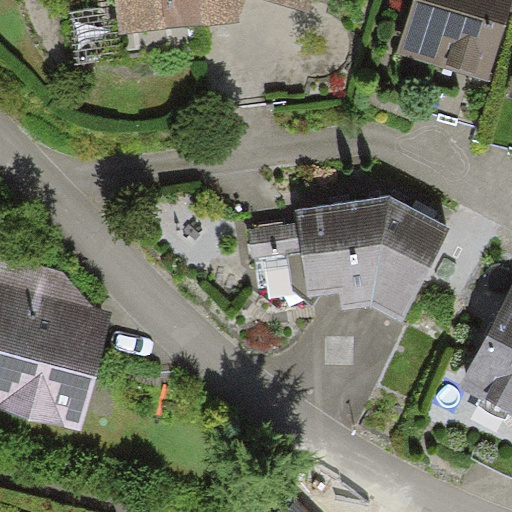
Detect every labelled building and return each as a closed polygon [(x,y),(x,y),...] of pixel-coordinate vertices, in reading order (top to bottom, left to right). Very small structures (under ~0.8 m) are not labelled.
[(117,0),(122,39),(244,24),(250,0),(267,0),(312,12),(315,0),(117,0)] [(511,10),(511,0),(416,0),(398,62),(490,89),(511,10)] [(403,325),(454,229),(400,199),(299,213),(310,295),(340,291),(343,312),(370,308),(403,325)] [(0,266),(0,412),(83,434),(119,297),(0,266)] [(511,291),(459,399),(511,424),(511,291)]
